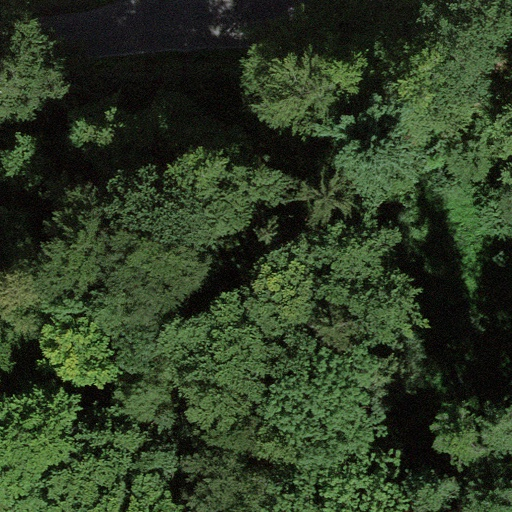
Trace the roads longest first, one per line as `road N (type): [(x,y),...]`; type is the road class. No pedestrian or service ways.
road 1 (track): [(0,398),(108,511)]
road 2 (unclassified): [(150,0),(0,25)]
